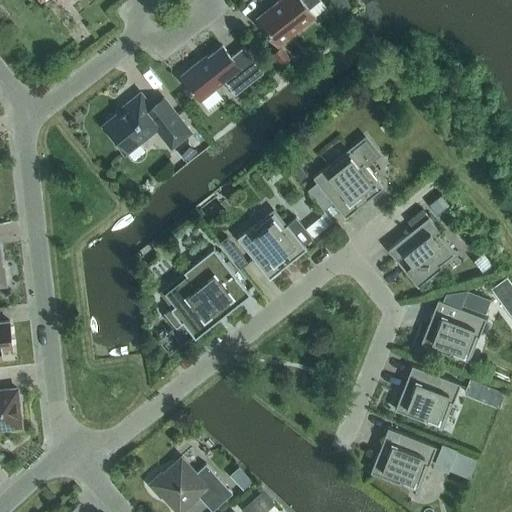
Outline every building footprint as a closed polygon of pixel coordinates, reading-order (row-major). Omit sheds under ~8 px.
[(279,0),(257,18),(266,30),(269,33),(271,32),(280,43),(314,16),(309,9),(319,0),(279,0)] [(209,61),(203,66),(199,61),(181,75),(200,100),(224,81),(235,94),(263,72),(243,46),(231,56),(222,46),(206,58),(209,61)] [(282,46),(270,55),(280,66),(291,57),(282,46)] [(157,128),(171,146),(190,132),(163,98),(152,107),(140,93),(124,106),(125,108),(103,125),(125,153),(157,128)] [(323,209),(332,201),(346,217),(383,187),(364,164),(377,153),(365,139),(331,166),(329,163),(313,176),(317,181),(307,189),(323,209)] [(299,165),(293,171),(300,180),(307,175),(299,165)] [(453,253),(439,235),(442,232),(422,208),(407,221),(413,229),(388,249),(418,286),(442,267),(440,264),(453,253)] [(284,226),(274,213),(255,228),(253,225),(237,238),(269,278),(280,270),(274,262),(285,253),(291,261),(307,248),(287,224),(284,226)] [(321,215),(305,228),(313,237),(328,224),(321,215)] [(234,244),(227,250),(242,268),(249,262),(234,244)] [(184,271),(186,274),(164,292),(174,305),(166,312),(176,326),(182,321),(195,337),(251,293),(214,247),(184,271)] [(468,290),(462,304),(486,313),(491,299),(468,290)] [(467,357),(476,335),(479,337),(486,318),(438,299),(420,343),(450,355),(451,351),(467,357)] [(0,358),(1,359),(0,349),(13,347),(9,321),(0,321),(0,358)] [(424,421),(425,417),(441,423),(450,401),(453,403),(461,383),(412,364),(395,409),(424,421)] [(470,378),(464,393),(478,398),(484,383),(470,378)] [(0,390),(0,427),(21,426),(17,388),(0,390)] [(401,479),(417,486),(426,464),(429,465),(436,446),(388,427),(370,472),(400,483),(401,479)] [(441,443),(433,465),(448,471),(456,449),(441,443)] [(162,471),(149,483),(161,496),(162,495),(178,511),(179,511),(198,495),(212,510),(232,492),(206,463),(196,472),(181,456),(163,473),(162,471)] [(244,472),(237,479),(247,488),(253,481),(244,472)]
